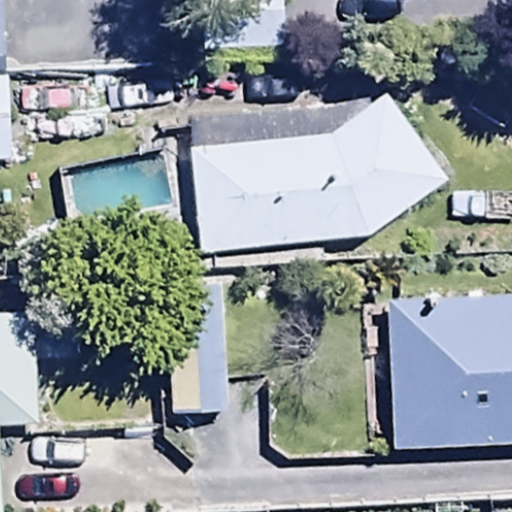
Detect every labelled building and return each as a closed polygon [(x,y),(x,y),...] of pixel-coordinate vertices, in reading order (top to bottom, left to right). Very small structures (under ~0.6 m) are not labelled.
[(190,0),(194,58),(281,53),(277,0),(190,0)] [(380,99),(319,142),(183,156),(194,258),(362,241),(441,185),(380,99)] [(173,278),(174,295),(161,295),(162,421),(219,420),(218,295),(210,295),(210,278),(173,278)] [(511,303),(384,306),(387,453),(511,449),(511,303)] [(28,317),(0,318),(0,433),(33,432),(28,317)]
